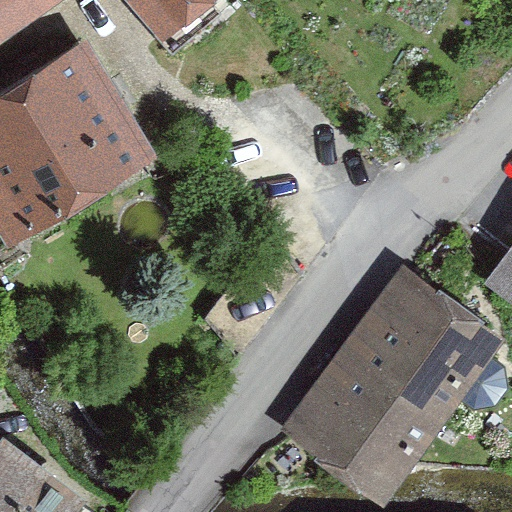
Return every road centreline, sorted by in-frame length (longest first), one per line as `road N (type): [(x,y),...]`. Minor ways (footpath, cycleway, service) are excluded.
road 1 (residential): [(171,511),(350,270),(511,122)]
road 2 (unknown): [(350,270),(261,106)]
